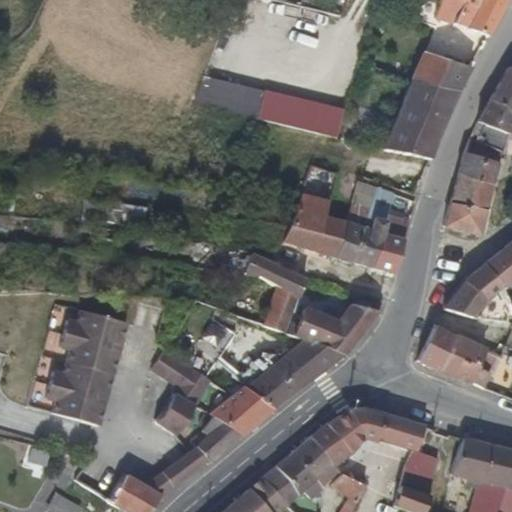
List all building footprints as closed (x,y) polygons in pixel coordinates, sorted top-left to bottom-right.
[(445,0),(473,9),(475,0),(445,0)] [(506,0),(475,0),(473,9),(465,30),(487,37),(506,0)] [(410,74),(437,83),(445,60),(420,51),(410,74)] [(459,91),(470,69),(445,60),(437,83),(459,91)] [(489,101),(511,110),(511,109),(511,69),(507,67),(489,101)] [(410,74),(380,148),(429,160),(459,91),(437,83),(410,74)] [(341,114),(259,95),(254,118),(334,137),(341,114)] [(507,128),(511,110),(489,101),(477,122),(507,128)] [(475,141),(471,154),(475,155),(473,162),(462,159),(458,174),(492,184),(500,154),(507,130),(507,128),(477,122),(470,139),(475,141)] [(500,154),(511,154),(511,129),(507,128),(507,130),(500,154)] [(471,154),(475,141),(470,139),(464,152),(471,154)] [(485,210),(492,184),(458,174),(449,202),(485,210)] [(379,217),(377,216),(372,231),(360,228),(349,263),(372,269),(392,194),(387,192),(379,217)] [(392,194),(372,269),(392,275),(415,202),(392,194)] [(342,223),(321,218),(309,214),(312,201),(303,199),(301,213),(300,216),(292,227),(281,241),(332,258),(342,223)] [(479,235),(485,210),(449,202),(442,226),(479,235)] [(365,213),(347,208),(342,223),(360,228),(365,213)] [(332,258),(349,263),(360,228),(342,223),(332,258)] [(511,244),(483,264),(501,287),(511,280),(511,244)] [(257,275),(281,288),(296,296),(302,279),(264,261),(250,255),(243,273),(257,275)] [(465,279),(442,309),(480,317),(511,317),(511,309),(509,302),(501,287),(483,264),(465,279)] [(296,324),(287,321),(296,296),(281,288),(266,328),(307,342),(342,355),(376,311),(349,304),(333,320),(302,308),(296,324)] [(77,317),(48,416),(94,429),(123,331),(77,317)] [(234,339),(214,320),(178,360),(199,378),(234,339)] [(416,361),(438,370),(453,337),(432,325),(416,361)] [(498,355),(453,337),(438,370),(480,387),(498,355)] [(271,410),(342,355),(307,342),(287,356),(265,352),(236,375),(242,390),(271,410)] [(163,364),(152,379),(172,393),(158,416),(154,422),(171,433),(187,411),(185,410),(199,389),(163,364)] [(271,410),(242,390),(226,400),(208,411),(212,415),(238,436),(271,410)] [(351,411),(327,425),(348,453),(364,438),(377,443),(378,437),(386,417),(365,410),(351,411)] [(208,461),(238,436),(212,415),(186,437),(195,446),(208,461)] [(424,428),(386,417),(378,437),(413,451),(424,428)] [(327,425),(310,439),(333,466),(348,453),(327,425)] [(310,439),(293,453),(316,480),(321,475),(331,487),(341,476),(333,466),(310,439)] [(511,471),(511,451),(463,441),(449,477),(481,485),(471,511),(497,511),(499,509),(508,511),(511,511),(511,493),(505,491),(511,471)] [(202,465),(208,461),(195,446),(188,451),(202,465)] [(29,447),(26,458),(47,463),(49,451),(29,447)] [(188,451),(139,483),(158,493),(202,465),(188,451)] [(293,453),(262,479),(281,500),(287,507),(316,480),(293,453)] [(107,501),(126,511),(147,511),(158,493),(139,483),(122,474),(107,501)] [(339,496),(346,500),(355,505),(361,493),(364,487),(341,476),(331,487),(339,496)] [(267,511),(281,500),(262,479),(224,511),(267,511)] [(406,511),(423,511),(429,497),(400,486),(396,502),(394,507),(407,511),(406,511)] [(53,490),(43,507),(51,511),(71,511),(77,504),(53,490)] [(351,511),(355,505),(346,500),(340,511),(351,511)]
